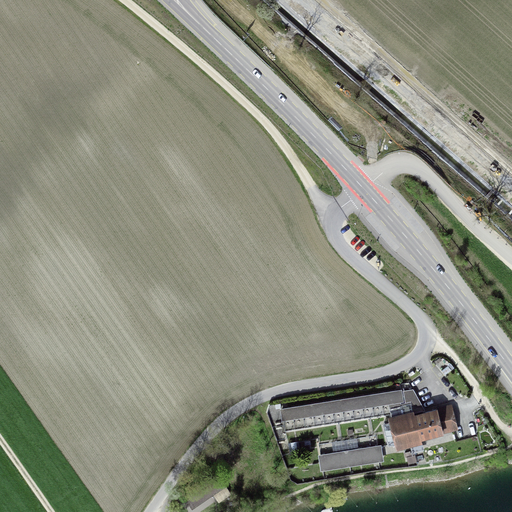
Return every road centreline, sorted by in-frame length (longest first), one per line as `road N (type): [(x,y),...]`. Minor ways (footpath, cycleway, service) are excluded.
road 1 (tertiary): [(151,511),(192,453),(247,405),(399,367),(423,348),(421,318),(334,234),(334,214),(362,189)]
road 2 (track): [(122,0),(266,126),(318,198),(338,208)]
road 3 (secondary): [(173,0),(362,189)]
road 4 (track): [(315,0),(511,174)]
road 5 (secondary): [(362,189),(511,370)]
